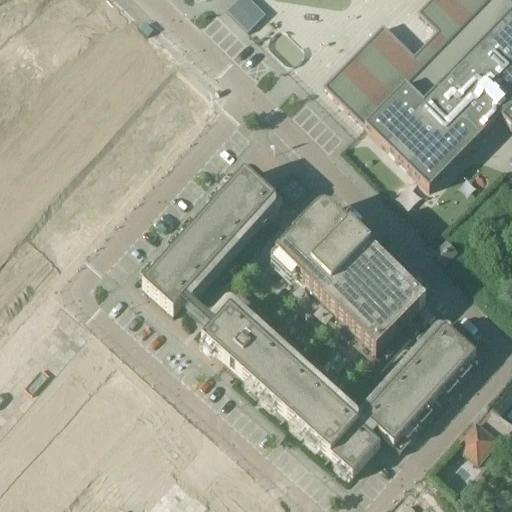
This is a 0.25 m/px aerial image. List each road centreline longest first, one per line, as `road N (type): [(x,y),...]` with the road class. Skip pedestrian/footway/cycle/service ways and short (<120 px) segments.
road 1 (residential): [(374,511),(506,357),(252,96)]
road 2 (residential): [(252,96),(80,282),(76,295),(96,319)]
road 3 (residential): [(96,319),(301,511)]
road 4 (residential): [(0,421),(96,319)]
road 5 (residential): [(252,96),(159,0)]
